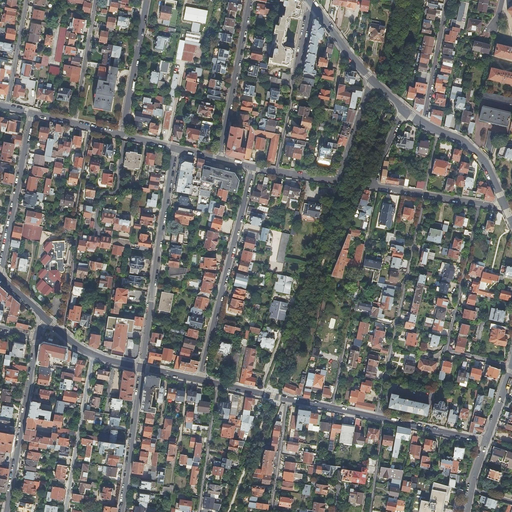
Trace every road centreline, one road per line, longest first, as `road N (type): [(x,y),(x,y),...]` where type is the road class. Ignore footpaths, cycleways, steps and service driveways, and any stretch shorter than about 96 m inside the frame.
road 1 (residential): [(425,194),(377,418)]
road 2 (residential): [(141,366),(174,147)]
road 3 (residential): [(252,167),(200,379)]
road 4 (residential): [(479,203),(447,350),(511,365)]
road 5 (residential): [(38,336),(6,511)]
road 6 (residential): [(276,171),(310,2)]
road 7 (residential): [(276,171),(337,177),(372,79)]
road 8 (residential): [(32,112),(0,271)]
road 9 (residential): [(218,158),(248,0)]
road 10 (residential): [(64,511),(92,354)]
road 11 (residential): [(121,511),(141,366)]
road 12 (residential): [(146,0),(121,134)]
road 13 (residential): [(403,109),(373,183),(425,194)]
road 14 (residential): [(216,383),(197,511)]
road 15 (residential): [(423,123),(446,0)]
road 16 (residential): [(96,0),(73,123)]
